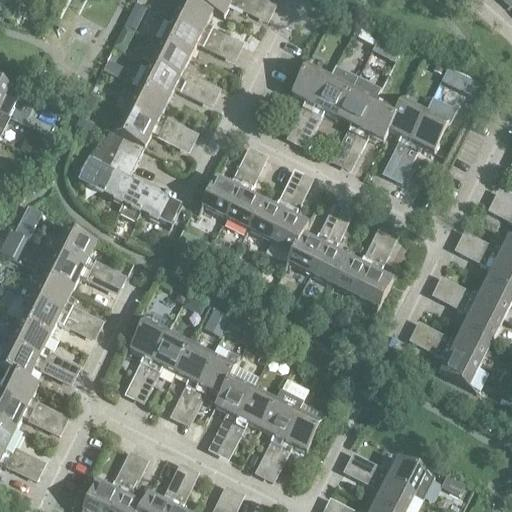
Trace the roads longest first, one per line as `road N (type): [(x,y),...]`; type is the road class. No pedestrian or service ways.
road 1 (residential): [(449,238),(228,130)]
road 2 (residential): [(295,511),(89,408)]
road 3 (residential): [(228,130),(293,0)]
road 4 (residential): [(449,238),(511,113)]
road 5 (residential): [(89,408),(87,384),(134,290)]
